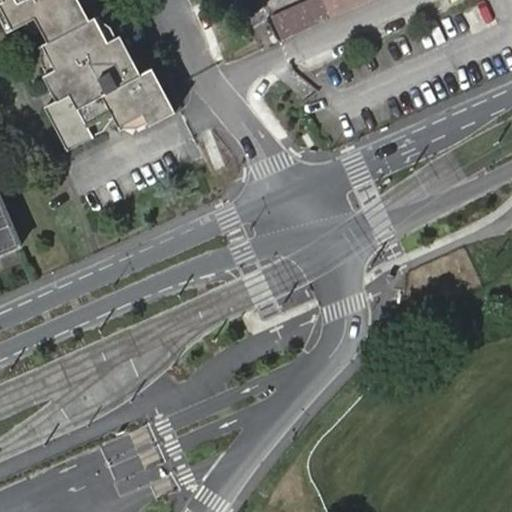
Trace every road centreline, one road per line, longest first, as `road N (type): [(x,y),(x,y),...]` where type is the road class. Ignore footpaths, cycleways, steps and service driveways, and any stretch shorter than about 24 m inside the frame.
road 1 (tertiary): [(0,355),(210,263),(315,238)]
road 2 (unclassified): [(315,238),(342,291),(346,331),(205,511)]
road 3 (tertiary): [(289,195),(0,320)]
road 4 (tertiary): [(511,95),(289,195)]
road 5 (tertiary): [(315,238),(406,219),(511,170)]
